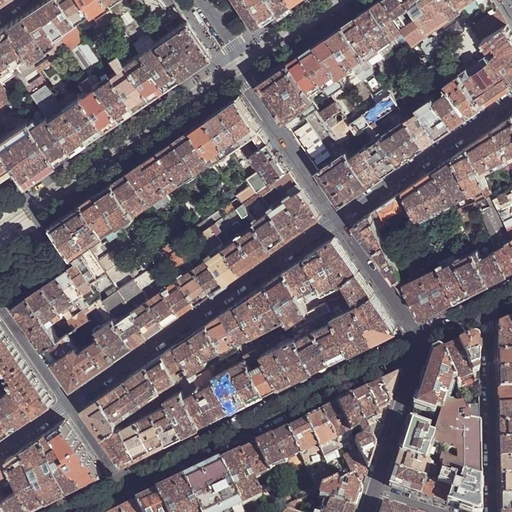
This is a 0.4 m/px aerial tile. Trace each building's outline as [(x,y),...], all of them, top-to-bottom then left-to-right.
[(46,0),(35,8),(54,36),(74,23),(58,0),(46,0)] [(58,0),(74,23),(75,24),(90,13),(81,0),(58,0)] [(81,0),(90,13),(106,3),(103,0),(81,0)] [(135,45),(150,34),(130,5),(126,0),(122,0),(110,9),(111,11),(115,15),(135,45)] [(151,35),(155,33),(162,28),(142,0),(137,0),(135,2),(130,5),(150,34),(151,35)] [(173,0),(159,0),(166,9),(175,2),(173,0)] [(233,0),(252,27),(261,21),(246,0),(233,0)] [(246,0),(261,21),(270,15),(275,11),(267,0),(246,0)] [(267,0),(275,11),(283,6),(289,2),(288,0),(267,0)] [(408,26),(389,0),(380,0),(378,1),(373,5),(394,36),(408,26)] [(431,29),(410,0),(389,0),(408,26),(414,34),(417,39),(431,29)] [(462,4),(459,0),(410,0),(431,29),(443,21),(453,14),(464,7),(462,4)] [(498,8),(492,0),(468,0),(462,4),(464,7),(475,23),(498,8)] [(110,9),(106,3),(90,13),(92,16),(96,21),(111,11),(110,9)] [(394,36),(373,5),(365,11),(359,14),(380,46),(394,36)] [(30,11),(23,15),(45,47),(55,40),(52,37),(54,36),(35,8),(30,11)] [(500,12),(498,8),(475,23),(485,38),(508,24),(505,20),(500,12)] [(111,11),(96,21),(99,26),(115,15),(111,11)] [(380,46),(359,14),(349,21),(344,24),(367,57),(381,48),(380,46)] [(457,20),(453,14),(443,21),(447,27),(444,30),(445,32),(449,38),(451,39),(453,39),(464,31),(466,29),(465,27),(461,20),(459,19),(457,20)] [(14,21),(7,25),(26,53),(29,58),(30,58),(46,48),(45,47),(23,15),(14,21)] [(76,26),(83,36),(87,34),(84,30),(93,24),(96,28),(99,26),(96,21),(92,16),(76,26)] [(188,21),(176,29),(168,34),(160,39),(156,42),(180,77),(192,69),(204,61),(212,56),(199,37),(188,21)] [(163,27),(168,34),(176,29),(171,22),(163,27)] [(353,67),(362,61),(367,57),(344,24),(336,30),(330,34),(353,67)] [(511,30),(508,24),(485,38),(491,46),(496,43),(502,51),(497,54),(511,76),(511,30)] [(0,47),(11,63),(13,62),(19,58),(26,53),(7,25),(0,30),(0,47)] [(67,46),(68,47),(83,36),(76,26),(61,37),(67,46)] [(414,34),(408,26),(394,36),(399,44),(414,34)] [(442,45),(431,29),(417,39),(428,55),(442,45)] [(155,33),(151,35),(156,42),(160,39),(155,33)] [(135,45),(140,53),(156,42),(151,35),(150,34),(135,45)] [(353,67),(330,34),(320,41),(316,44),(338,76),(339,76),(353,67)] [(80,44),(86,40),(83,36),(68,47),(88,76),(95,86),(111,76),(108,72),(101,76),(98,76),(93,68),(94,65),(80,44)] [(399,44),(394,36),(380,46),(381,48),(385,54),(388,52),(399,44)] [(52,56),(67,46),(61,37),(55,40),(45,47),(46,48),(52,56)] [(101,76),(108,72),(86,40),(80,44),(94,65),(93,68),(98,76),(101,76)] [(180,77),(156,42),(140,53),(164,88),(174,81),(180,77)] [(338,76),(316,44),(308,49),(302,53),(323,84),(325,86),(338,76)] [(0,70),(11,63),(0,47),(0,70)] [(511,76),(497,54),(494,50),(487,55),(491,61),(472,75),(468,68),(461,73),(484,106),(501,94),(511,86),(511,76)] [(26,53),(19,58),(22,63),(29,58),(26,53)] [(111,57),(120,70),(126,65),(125,63),(118,53),(111,57)] [(164,88),(140,53),(125,63),(126,65),(149,98),(157,93),(164,88)] [(323,84),(302,53),(293,59),(288,63),(310,93),(323,84)] [(491,61),(487,55),(468,68),(472,75),(491,61)] [(55,61),(52,56),(36,67),(39,72),(55,61)] [(372,65),(367,57),(362,61),(366,68),(372,65)] [(452,60),(450,57),(442,63),(446,69),(454,63),(452,60)] [(285,120),(314,100),(310,93),(288,63),(273,73),(260,82),(274,103),(285,120)] [(454,63),(446,69),(440,73),(443,77),(445,80),(459,71),(454,63)] [(440,73),(434,64),(420,73),(426,82),(429,87),(443,77),(440,73)] [(149,98),(126,65),(120,70),(111,76),(133,109),(143,102),(149,98)] [(0,77),(0,80),(2,84),(18,73),(14,68),(0,77)] [(484,106),(461,73),(447,82),(451,88),(470,115),(476,111),(484,106)] [(47,115),(49,118),(64,107),(42,76),(39,78),(41,81),(32,87),(30,85),(27,87),(41,108),(47,115)] [(82,81),(88,90),(95,86),(88,76),(82,81)] [(133,109),(111,76),(95,86),(118,119),(126,114),(133,109)] [(339,76),(338,76),(325,86),(330,94),(345,84),(339,76)] [(445,80),(443,77),(429,87),(431,90),(446,81),(445,80)] [(16,109),(18,107),(2,84),(0,80),(0,103),(6,100),(8,98),(9,100),(16,109)] [(429,87),(426,82),(412,92),(414,95),(417,100),(431,90),(429,87)] [(118,119),(95,86),(88,90),(79,97),(102,130),(112,123),(118,119)] [(391,93),(388,88),(374,97),(378,102),(391,93)] [(470,115),(451,88),(437,98),(455,125),(464,119),(470,115)] [(412,92),(410,90),(397,100),(400,104),(414,95),(412,92)] [(417,100),(420,104),(434,95),(431,90),(417,100)] [(397,100),(391,93),(378,102),(378,103),(364,113),(364,114),(371,123),(371,124),(376,120),(400,104),(397,100)] [(417,100),(414,95),(400,104),(403,109),(417,100)] [(437,98),(434,95),(420,104),(422,108),(441,135),(442,134),(449,129),(455,125),(437,98)] [(95,134),(102,130),(79,97),(64,107),(86,140),(95,134)] [(246,141),(255,135),(262,130),(239,97),(230,103),(223,108),(246,141)] [(319,107),(314,100),(285,120),(287,123),(290,127),(306,116),(314,111),(319,107)] [(340,109),(335,101),(321,110),(327,118),(340,109)] [(86,140),(64,107),(49,118),(71,150),(74,148),(83,142),(86,140)] [(350,123),(340,109),(327,118),(321,110),(319,107),(314,111),(338,145),(330,151),(335,158),(347,149),(346,147),(345,145),(343,142),(355,134),(357,133),(350,123)] [(27,120),(31,126),(47,115),(41,108),(26,118),(27,120)] [(208,118),(231,152),(239,146),(246,141),(223,108),(213,114),(208,118)] [(441,135),(422,108),(408,117),(427,144),(436,138),(441,135)] [(328,148),(330,151),(338,145),(314,111),(306,116),(313,125),(317,131),(321,138),(328,148)] [(371,123),(364,114),(350,123),(357,133),(363,128),(371,123)] [(65,155),(71,150),(49,118),(47,115),(31,126),(55,161),(65,155)] [(313,125),(306,116),(290,127),(297,137),(313,125)] [(511,116),(503,123),(496,128),(511,159),(511,158),(511,116)] [(427,144),(408,117),(394,127),(413,153),(422,147),(427,144)] [(199,124),(192,129),(214,160),(215,162),(224,156),(231,152),(208,118),(199,124)] [(41,171),(55,161),(31,126),(27,120),(14,129),(0,138),(0,145),(14,165),(13,166),(24,182),(41,171)] [(385,133),(376,120),(371,124),(380,136),(385,133)] [(371,124),(371,123),(363,128),(372,142),(380,136),(371,124)] [(317,131),(313,125),(297,137),(301,143),(317,131)] [(413,153),(394,127),(385,133),(380,136),(399,163),(406,159),(413,153)] [(511,159),(496,128),(482,137),(470,146),(483,172),(511,159)] [(177,139),(198,171),(214,160),(192,129),(183,135),(177,139)] [(270,141),(262,130),(255,135),(263,146),(270,141)] [(317,131),(301,143),(305,149),(321,138),(317,131)] [(357,137),(355,134),(343,142),(345,145),(357,137)] [(399,163),(380,136),(372,142),(366,146),(385,173),(392,168),(399,163)] [(362,140),(360,137),(346,147),(347,149),(348,150),(362,140)] [(328,148),(321,138),(305,149),(312,159),(328,148)] [(168,146),(161,150),(183,182),(198,171),(177,139),(168,146)] [(254,152),(246,141),(239,146),(254,167),(261,163),(254,152)] [(279,154),(270,141),(263,146),(254,152),(261,163),(264,167),(273,180),(289,169),(279,154)] [(0,174),(13,166),(14,165),(0,145),(0,174)] [(385,173),(366,146),(352,155),(371,182),(378,177),(385,173)] [(483,172),(470,146),(461,151),(454,155),(471,191),(482,186),(488,183),(483,172)] [(330,151),(328,148),(312,159),(319,169),(335,158),(330,151)] [(348,150),(347,149),(335,158),(319,169),(328,181),(342,202),(360,189),(371,182),(352,155),(348,150)] [(151,157),(146,160),(167,192),(183,182),(161,150),(151,157)] [(242,201),(258,190),(249,177),(242,168),(239,163),(231,152),(224,156),(246,188),(238,194),(242,201)] [(471,191),(454,155),(443,163),(436,168),(452,201),(471,191)] [(130,171),(152,203),(161,197),(167,192),(146,160),(137,167),(130,171)] [(264,167),(249,177),(258,190),(273,180),(264,167)] [(452,201),(436,168),(432,171),(413,184),(403,190),(417,217),(417,218),(452,201)] [(122,177),(115,182),(136,214),(142,210),(152,203),(130,171),(122,177)] [(291,171),(274,182),(277,186),(287,200),(303,189),(300,185),(295,178),(291,171)] [(105,188),(99,192),(121,224),(136,214),(115,182),(105,188)] [(277,186),(274,182),(259,193),(261,197),(262,197),(277,186)] [(493,193),(488,183),(482,186),(486,193),(487,197),(489,196),(494,194),(493,193)] [(498,204),(511,197),(511,188),(501,194),(495,197),(496,198),(498,204)] [(303,189),(287,200),(306,228),(313,223),(322,217),(313,204),(307,195),(303,189)] [(417,217),(403,190),(386,202),(372,212),(383,235),(387,233),(388,229),(386,226),(408,215),(410,219),(413,219),(417,217)] [(84,203),(105,235),(121,224),(99,192),(90,198),(84,203)] [(244,203),(246,207),(261,197),(259,193),(244,203)] [(487,197),(486,193),(474,198),(476,201),(487,197)] [(242,201),(238,194),(222,206),(227,212),(242,201)] [(175,216),(161,197),(152,203),(165,223),(175,216)] [(511,231),(511,197),(498,204),(511,231)] [(496,198),(491,200),(493,205),(480,211),(497,248),(511,240),(511,231),(498,204),(496,198)] [(306,228),(287,200),(271,211),(290,238),(298,233),(306,228)] [(478,205),(476,201),(456,210),(458,214),(478,205)] [(91,245),(99,239),(105,235),(84,203),(67,214),(52,224),(62,238),(74,256),(91,245)] [(244,203),(239,207),(245,216),(234,224),(242,235),(258,224),(256,221),(246,207),(244,203)] [(227,212),(222,206),(206,216),(211,223),(227,212)] [(219,234),(234,224),(245,216),(239,207),(212,225),(219,234)] [(141,221),(146,217),(142,210),(136,214),(141,221)] [(290,238),(271,211),(256,221),(258,224),(275,249),(283,243),(290,238)] [(383,235),(372,212),(356,223),(365,236),(374,249),(386,242),(383,235)] [(211,223),(206,216),(191,227),(196,234),(211,223)] [(463,224),(460,219),(455,221),(453,225),(455,228),(463,224)] [(227,246),(242,235),(234,224),(219,234),(227,246)] [(275,249),(258,224),(242,235),(259,260),(268,253),(275,249)] [(468,235),(463,224),(455,228),(445,233),(451,244),(452,244),(452,243),(454,239),(453,237),(462,233),(463,235),(466,236),(468,235)] [(219,234),(212,225),(197,236),(211,257),(227,246),(219,234)] [(175,238),(180,245),(196,234),(191,227),(175,238)] [(426,236),(429,242),(437,237),(435,234),(430,233),(426,236)] [(242,235),(227,246),(244,271),(249,267),(259,260),(242,235)] [(197,236),(181,246),(196,268),(211,257),(197,236)] [(335,236),(323,245),(341,283),(345,280),(359,270),(346,252),(335,236)] [(180,245),(175,238),(160,248),(165,255),(180,245)] [(99,239),(91,245),(95,252),(104,246),(99,239)] [(511,240),(497,248),(509,273),(511,271),(511,240)] [(402,276),(386,242),(374,249),(385,265),(396,280),(402,276)] [(445,250),(441,242),(435,244),(440,253),(445,250)] [(95,252),(91,245),(74,256),(75,258),(78,262),(93,283),(95,281),(109,272),(102,262),(95,252)] [(313,252),(307,256),(321,286),(324,293),(341,284),(341,283),(323,245),(313,252)] [(196,268),(181,246),(166,257),(171,265),(174,269),(182,263),(189,272),(196,268)] [(211,257),(228,281),(237,275),(244,271),(227,246),(211,257)] [(480,247),(475,249),(478,257),(484,254),(480,247)] [(165,255),(160,248),(144,258),(149,266),(165,255)] [(484,254),(478,257),(491,282),(502,277),(509,273),(497,248),(484,254)] [(441,266),(457,298),(463,296),(485,285),(491,282),(478,257),(475,249),(453,260),(447,263),(441,266)] [(439,262),(434,252),(430,255),(429,256),(433,263),(434,263),(439,262)] [(301,297),(321,286),(307,256),(297,263),(287,269),(301,297)] [(150,267),(155,275),(171,265),(166,257),(150,267)] [(211,257),(196,268),(212,292),(222,285),(228,281),(211,257)] [(117,271),(108,258),(102,262),(109,272),(117,271)] [(144,258),(129,269),(134,277),(149,266),(144,258)] [(69,268),(93,301),(102,296),(93,283),(78,262),(74,264),(69,268)] [(126,265),(117,271),(109,272),(119,286),(134,277),(129,269),(126,265)] [(441,266),(440,265),(416,277),(405,282),(411,295),(416,305),(421,317),(426,314),(447,303),(457,298),(441,266)] [(135,278),(142,289),(158,279),(155,275),(150,267),(135,278)] [(77,299),(81,297),(87,306),(93,301),(69,268),(65,271),(60,274),(77,299)] [(206,297),(212,292),(196,268),(189,272),(180,278),(197,303),(206,297)] [(277,276),(270,282),(288,317),(291,322),(309,311),(301,297),(287,269),(277,276)] [(359,270),(345,280),(348,285),(352,291),(354,295),(356,298),(361,295),(363,300),(374,293),(366,281),(359,270)] [(119,286),(109,272),(95,281),(105,296),(119,286)] [(405,282),(416,277),(414,272),(403,277),(405,282)] [(46,284),(63,309),(77,299),(60,274),(52,280),(46,284)] [(403,277),(402,276),(396,280),(407,297),(411,295),(405,282),(403,277)] [(149,299),(142,289),(135,278),(119,289),(134,310),(149,299)] [(197,303),(180,278),(164,289),(181,314),(190,308),(197,303)] [(164,289),(158,279),(142,289),(149,299),(164,289)] [(261,287),(253,292),(270,326),(288,317),(270,282),(261,287)] [(31,294),(51,323),(65,313),(63,309),(46,284),(37,290),(31,294)] [(348,285),(343,288),(346,294),(349,292),(352,291),(348,285)] [(119,289),(104,300),(116,317),(118,321),(134,310),(119,289)] [(176,317),(181,314),(164,289),(149,299),(166,324),(176,317)] [(246,297),(239,302),(255,334),(270,326),(253,292),(246,297)] [(342,303),(352,298),(351,296),(349,292),(346,294),(339,297),(342,303)] [(398,328),(374,293),(363,300),(358,303),(375,339),(388,333),(398,328)] [(24,299),(16,304),(32,327),(46,347),(61,337),(58,333),(51,323),(31,294),(24,299)] [(354,295),(351,296),(352,298),(342,303),(345,310),(358,303),(356,298),(354,295)] [(416,305),(411,295),(407,297),(414,307),(416,305)] [(104,300),(102,296),(93,301),(87,306),(83,308),(90,318),(98,329),(116,317),(104,300)] [(81,297),(77,299),(83,308),(87,306),(81,297)] [(342,303),(339,297),(329,302),(331,307),(335,315),(345,310),(342,303)] [(83,308),(77,299),(63,309),(65,313),(73,323),(76,327),(85,321),(90,318),(83,308)] [(159,329),(166,324),(149,299),(134,310),(151,335),(159,329)] [(239,343),(255,334),(239,302),(231,307),(224,312),(239,343)] [(331,307),(329,302),(309,311),(311,316),(320,312),(331,307)] [(375,339),(358,303),(345,310),(335,315),(337,319),(352,351),(365,344),(375,339)] [(331,307),(320,312),(322,317),(320,318),(323,325),(337,319),(335,315),(331,307)] [(151,335),(134,310),(118,321),(135,345),(145,339),(151,335)] [(309,311),(291,322),(294,328),(312,318),(311,316),(309,311)] [(224,312),(209,322),(223,349),(225,354),(241,347),(239,343),(224,312)] [(317,328),(323,325),(320,318),(322,317),(320,312),(311,316),(312,318),(317,328)] [(135,345),(118,321),(116,317),(98,329),(99,331),(102,335),(118,357),(128,350),(135,345)] [(85,321),(95,334),(99,331),(98,329),(90,318),(85,321)] [(317,328),(312,318),(294,328),(298,335),(299,336),(317,328)] [(342,355),(352,351),(337,319),(323,325),(317,328),(333,360),(342,355)] [(498,326),(499,354),(511,353),(511,319),(507,322),(498,326)] [(199,329),(193,333),(206,358),(223,349),(209,322),(199,329)] [(0,362),(5,370),(11,367),(10,366),(23,358),(2,327),(0,323),(0,362)] [(58,333),(61,337),(70,331),(76,327),(73,323),(58,333)] [(324,364),(333,360),(317,328),(299,336),(316,369),(324,364)] [(285,334),(283,330),(275,334),(277,338),(285,334)] [(52,356),(55,361),(79,345),(70,331),(61,337),(46,347),(52,356)] [(185,339),(178,344),(187,362),(190,368),(192,371),(196,369),(208,362),(206,358),(193,333),(185,339)] [(255,334),(239,343),(241,347),(245,353),(245,354),(257,348),(261,346),(255,334)] [(102,335),(93,341),(109,363),(118,357),(102,335)] [(309,372),(316,369),(299,336),(298,335),(280,344),(297,377),(309,372)] [(478,341),(478,339),(476,337),(473,337),(458,344),(473,373),(479,371),(479,361),(478,341)] [(93,341),(82,349),(79,345),(55,361),(63,371),(74,388),(94,374),(109,363),(93,341)] [(165,352),(174,369),(187,362),(178,344),(172,348),(165,352)] [(297,377),(280,344),(264,352),(266,356),(269,361),(281,385),(291,380),(297,377)] [(465,378),(473,374),(473,373),(458,344),(447,349),(441,352),(456,382),(465,378)] [(262,358),(266,356),(264,352),(261,346),(257,348),(262,358)] [(241,347),(225,354),(229,361),(245,353),(241,347)] [(262,358),(257,348),(245,354),(248,360),(250,364),(262,358)] [(150,362),(163,388),(178,378),(177,375),(174,369),(165,352),(158,357),(150,362)] [(424,376),(437,380),(435,387),(449,392),(452,385),(456,383),(456,382),(441,352),(433,356),(430,358),(426,369),(424,376)] [(245,354),(245,353),(229,361),(230,362),(232,367),(248,360),(245,354)] [(499,364),(499,372),(511,372),(511,353),(499,354),(499,364)] [(29,366),(23,358),(10,366),(11,367),(12,368),(6,372),(8,374),(10,377),(16,385),(36,414),(53,401),(48,394),(29,366)] [(259,397),(265,393),(253,369),(250,364),(248,360),(232,367),(249,401),(259,397)] [(275,389),(281,385),(269,361),(253,369),(265,393),(275,389)] [(139,370),(130,376),(146,399),(163,388),(150,362),(139,370)] [(211,367),(208,362),(196,369),(199,374),(211,367)] [(232,367),(230,362),(213,371),(215,375),(232,367)] [(195,377),(200,388),(217,380),(215,375),(213,371),(211,367),(199,374),(195,377)] [(249,401),(232,367),(215,375),(217,380),(233,409),(242,405),(249,401)] [(200,388),(195,377),(192,371),(190,368),(177,375),(178,378),(183,388),(187,395),(200,388)] [(499,383),(499,390),(511,389),(511,372),(499,372),(499,383)] [(8,374),(0,379),(0,384),(10,377),(8,374)] [(391,377),(380,383),(389,402),(390,401),(398,375),(398,374),(391,377)] [(469,388),(479,384),(479,380),(475,380),(473,374),(465,378),(469,388)] [(115,386),(104,393),(120,417),(146,399),(130,376),(115,386)] [(433,416),(434,416),(436,410),(442,412),(446,402),(449,392),(435,387),(437,380),(424,376),(414,409),(433,416)] [(10,377),(0,384),(0,391),(2,394),(16,385),(10,377)] [(183,388),(178,378),(163,388),(168,397),(183,388)] [(225,413),(233,409),(217,380),(200,388),(216,418),(225,413)] [(366,390),(383,422),(385,415),(382,408),(389,405),(390,401),(389,402),(380,383),(373,386),(366,390)] [(16,385),(2,394),(23,423),(30,418),(36,414),(16,385)] [(193,429),(202,424),(187,395),(183,388),(168,397),(171,403),(186,432),(193,429)] [(210,420),(216,418),(200,388),(187,395),(202,424),(210,420)] [(499,399),(499,408),(511,407),(511,389),(499,390),(499,399)] [(383,422),(366,390),(357,394),(350,397),(364,425),(370,422),(371,424),(373,423),(375,425),(366,430),(375,448),(377,441),(381,429),(383,422)] [(86,406),(106,434),(121,423),(120,417),(104,393),(95,400),(86,406)] [(17,427),(23,423),(2,394),(0,396),(0,413),(12,430),(17,427)] [(343,401),(336,404),(351,434),(359,430),(363,439),(355,443),(356,447),(358,449),(368,470),(371,460),(375,448),(366,430),(364,425),(350,397),(343,401)] [(481,450),(480,423),(470,422),(466,409),(464,404),(457,405),(456,404),(446,402),(442,412),(434,436),(431,445),(432,445),(444,449),(448,451),(448,452),(449,452),(449,458),(442,456),(440,462),(444,464),(443,468),(458,472),(462,474),(481,480),(481,450)] [(179,436),(186,432),(171,403),(156,410),(170,440),(179,436)] [(351,434),(336,404),(327,409),(321,412),(339,448),(342,454),(356,447),(355,443),(351,434)] [(500,417),(500,425),(511,424),(511,407),(499,408),(500,417)] [(410,421),(429,427),(433,416),(414,409),(412,413),(410,421)] [(470,422),(480,423),(480,409),(466,409),(470,422)] [(165,442),(170,440),(156,410),(141,417),(155,447),(165,442)] [(312,416),(305,420),(317,445),(323,456),(339,448),(321,412),(312,416)] [(12,430),(0,413),(0,436),(1,438),(9,433),(12,430)] [(149,450),(155,447),(141,417),(126,425),(140,455),(149,450)] [(60,424),(53,428),(70,454),(66,457),(73,468),(75,466),(85,482),(91,479),(103,473),(66,420),(60,424)] [(295,425),(287,429),(300,454),(317,445),(305,420),(295,425)] [(399,454),(426,463),(430,452),(432,445),(431,445),(434,436),(429,434),(430,428),(429,427),(410,421),(405,437),(399,454)] [(106,434),(125,462),(134,458),(140,455),(126,425),(125,424),(121,423),(106,434)] [(500,434),(500,443),(511,442),(511,424),(500,425),(500,434)] [(79,485),(85,482),(75,466),(73,468),(66,457),(70,454),(53,428),(44,435),(70,489),(79,485)] [(276,434),(270,437),(283,462),(300,454),(287,429),(276,434)] [(351,434),(355,443),(363,439),(359,430),(351,434)] [(34,441),(25,447),(50,499),(60,494),(70,489),(44,435),(34,441)] [(283,462),(270,437),(261,441),(254,445),(267,470),(272,468),(279,464),(283,462)] [(500,452),(500,460),(511,460),(511,442),(500,443),(500,452)] [(245,449),(238,452),(252,479),(268,471),(267,470),(254,445),(245,449)] [(317,445),(300,454),(315,482),(332,474),(323,456),(317,445)] [(18,452),(9,459),(20,480),(21,483),(23,487),(33,507),(41,503),(50,499),(25,447),(18,452)] [(364,480),(368,470),(358,449),(343,456),(351,472),(354,478),(360,491),(361,491),(364,480)] [(228,458),(218,462),(240,506),(260,497),(252,479),(238,452),(228,458)] [(396,463),(394,470),(425,480),(431,464),(426,463),(399,454),(396,463)] [(6,487),(10,484),(11,485),(20,480),(9,459),(4,462),(0,464),(0,475),(6,486),(6,487)] [(501,470),(501,477),(511,477),(511,460),(500,460),(501,470)] [(199,472),(182,480),(197,511),(229,511),(240,506),(218,462),(199,472)] [(282,470),(279,464),(272,468),(275,473),(282,470)] [(425,480),(438,483),(440,475),(443,468),(434,465),(433,465),(431,464),(425,480)] [(440,475),(456,479),(458,472),(443,468),(440,475)] [(389,486),(420,496),(425,480),(394,470),(391,480),(389,486)] [(351,472),(346,474),(349,480),(354,478),(351,472)] [(335,480),(332,474),(315,482),(317,486),(319,490),(323,488),(336,482),(335,480)] [(480,511),(482,511),(481,480),(462,474),(459,483),(462,483),(461,486),(454,484),(453,488),(452,488),(447,505),(458,508),(470,511),(480,511)] [(440,475),(438,483),(452,488),(453,488),(454,484),(456,479),(440,475)] [(338,486),(343,483),(340,477),(335,480),(336,482),(338,486)] [(511,477),(501,477),(501,489),(501,498),(511,498),(511,477)] [(358,500),(361,491),(360,491),(354,478),(349,480),(343,483),(338,486),(336,482),(323,488),(320,499),(326,501),(355,510),(358,500)] [(167,487),(155,493),(163,511),(197,511),(182,480),(167,487)] [(435,501),(447,505),(452,488),(438,483),(425,480),(420,496),(435,501)] [(11,485),(10,484),(6,487),(6,486),(1,489),(3,493),(12,488),(11,485)] [(319,490),(317,486),(300,494),(302,498),(319,490)] [(33,507),(23,487),(14,491),(14,492),(5,497),(12,511),(23,511),(26,511),(33,507)] [(286,490),(279,493),(283,500),(289,497),(286,490)] [(12,511),(5,497),(3,493),(0,494),(0,511),(12,511)] [(163,511),(155,493),(150,496),(138,501),(134,503),(138,511),(163,511)] [(501,508),(501,511),(511,511),(511,498),(501,498),(501,508)] [(286,506),(287,509),(295,511),(298,500),(296,501),(291,503),(286,506)] [(322,511),(354,511),(355,510),(326,501),(322,511)] [(138,511),(134,503),(117,511),(138,511)]
